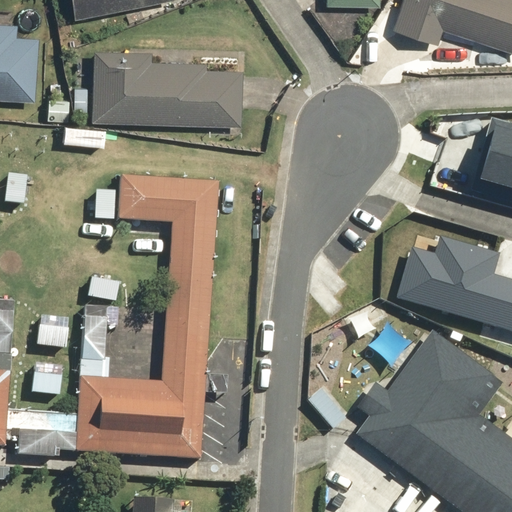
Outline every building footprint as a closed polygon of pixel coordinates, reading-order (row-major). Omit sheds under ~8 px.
[(64,0),(68,20),(167,1),(166,0),(64,0)] [(321,0),(321,9),(376,10),(376,0),(321,0)] [(511,0),(395,0),(384,34),(433,51),(438,36),(511,60),(511,0)] [(0,105),(29,108),(34,42),(8,40),(9,28),(0,27),(0,105)] [(144,54),(85,52),(83,128),(235,132),(237,74),(197,73),(197,65),(144,64),(144,54)] [(511,123),(490,117),(469,185),(511,198),(511,123)] [(72,376),(67,455),(196,464),(215,186),(116,180),(113,224),(166,228),(155,382),(72,376)] [(410,241),(396,295),(511,325),(511,278),(490,273),(496,250),(439,235),(435,248),(410,241)] [(99,320),(76,319),(75,361),(97,362),(99,320)] [(431,328),(353,432),(461,511),(511,511),(511,436),(477,410),(500,379),(431,328)] [(62,348),(44,346),(40,382),(58,384),(62,348)] [(168,511),(169,499),(125,496),(123,511),(168,511)]
